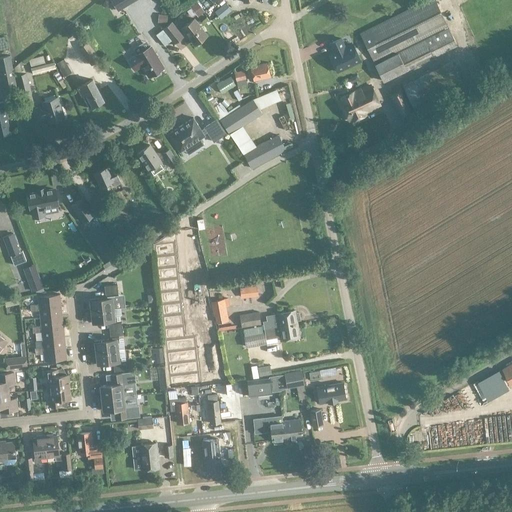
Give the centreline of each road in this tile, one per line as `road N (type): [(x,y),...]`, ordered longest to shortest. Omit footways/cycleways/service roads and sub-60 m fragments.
road 1 (residential): [(0,171),(51,160),(132,126),(286,20)]
road 2 (unclassified): [(384,478),(321,179)]
road 3 (unclassified): [(321,179),(511,64)]
road 4 (residential): [(0,425),(88,415),(74,300)]
road 5 (secondary): [(200,498),(384,478)]
road 6 (unclassified): [(511,356),(414,411),(401,462)]
road 7 (unclassified): [(321,179),(286,20)]
road 8 (secondary): [(511,466),(384,478)]
road 9 (secondary): [(80,511),(200,498)]
